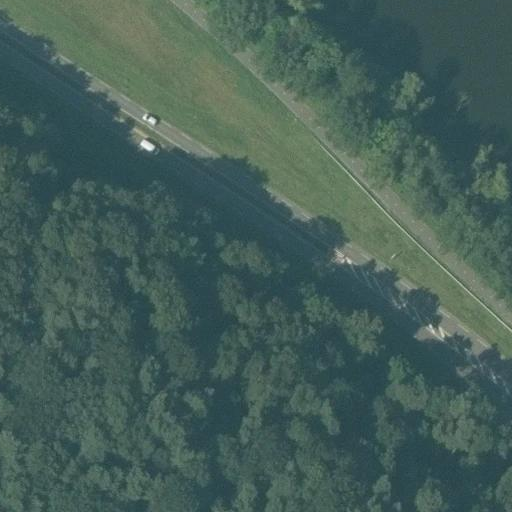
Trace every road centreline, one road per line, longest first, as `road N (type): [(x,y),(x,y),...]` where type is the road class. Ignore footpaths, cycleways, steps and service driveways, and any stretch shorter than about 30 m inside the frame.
road 1 (primary): [(511,392),(351,254),(0,22)]
road 2 (primary): [(0,49),(511,396)]
